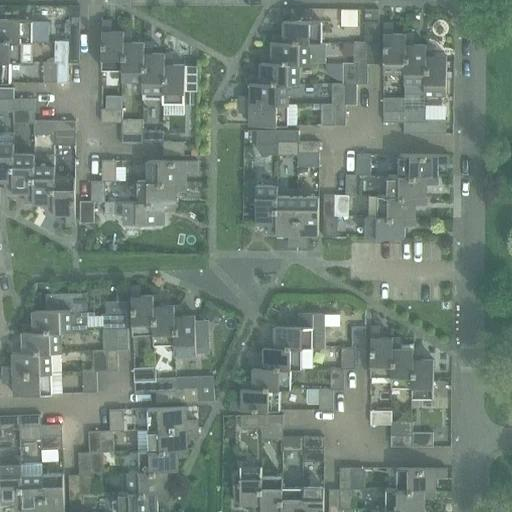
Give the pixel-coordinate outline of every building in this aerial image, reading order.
[(333,1),(334,29),(344,29),(344,1),(333,1)] [(293,9),(284,9),(284,18),(293,18),(293,9)] [(0,41),(33,41),(33,20),(0,19),(0,41)] [(65,20),(65,40),(66,40),(66,41),(69,41),(69,63),(80,62),(80,51),(80,42),(81,20),(66,20),(65,20)] [(103,69),(124,69),(124,31),(111,31),(111,20),(103,20),(103,69)] [(272,43),(311,44),(321,44),(321,22),(284,22),(283,35),(272,35),(272,43)] [(365,22),(365,42),(365,43),(369,43),(369,64),(379,65),(379,22),(365,22)] [(383,71),(406,72),(405,34),(393,34),(393,23),(384,23),(383,71)] [(124,31),(124,69),(124,80),(144,80),(145,42),(132,42),(132,31),(124,31)] [(331,32),(331,53),(341,53),(342,32),(331,32)] [(405,83),(426,83),(426,45),(413,45),(413,34),(405,34),(406,72),(405,83)] [(65,40),(56,40),(56,61),(56,63),(58,63),(58,83),(69,83),(69,63),(69,41),(66,41),(66,40),(65,40)] [(0,61),(11,62),(21,62),(33,62),(33,41),(0,41),(0,61)] [(145,42),(144,80),(144,100),(164,100),(164,91),(165,54),(153,54),(153,42),(145,42)] [(260,56),(260,64),(300,64),(311,64),(311,44),(272,43),(271,56),(260,56)] [(355,65),(358,64),(358,84),(368,85),(368,64),(369,64),(369,43),(365,43),(355,43),(355,65)] [(434,45),(426,45),(426,83),(425,94),(447,94),(447,55),(434,55),(434,45)] [(173,54),(165,54),(164,91),(164,100),(164,102),(186,102),(186,92),(186,64),(173,64),(173,54)] [(0,82),(11,82),(11,62),(0,61),(0,82)] [(56,61),(44,61),(44,83),(58,83),(58,63),(56,63),(56,61)] [(250,77),(250,84),(289,84),(300,84),(300,64),(260,64),(260,77),(250,77)] [(345,84),(347,84),(358,84),(358,64),(355,65),(345,64),(345,84)] [(239,97),(239,104),(289,105),(289,84),(250,84),(250,98),(239,97)] [(347,125),(347,105),(347,84),(345,84),(334,84),(334,106),(336,105),(336,125),(347,125)] [(195,92),(186,92),(186,102),(186,104),(196,104),(195,92)] [(383,97),(383,111),(403,112),(404,108),(404,97),(383,97)] [(0,112),(13,112),(15,112),(15,110),(36,110),(35,99),(0,98),(0,112)] [(289,105),(239,104),(239,114),(249,114),(249,125),(289,125),(289,105)] [(321,125),(336,125),(336,105),(334,106),(322,105),(321,125)] [(124,107),(103,107),(103,122),(123,122),(124,122),(124,119),(124,107)] [(403,112),(383,111),(383,123),(404,123),(425,123),(425,119),(425,108),(404,108),(403,112)] [(13,125),(33,125),(36,125),(36,120),(36,110),(15,110),(15,112),(13,112),(13,125)] [(144,133),(144,129),(144,119),(124,119),(124,122),(123,122),(123,133),(144,133)] [(404,132),(446,133),(446,119),(425,119),(425,123),(404,123),(404,132)] [(76,120),(56,120),(36,120),(36,125),(33,125),(33,134),(54,134),(54,132),(76,132),(76,120)] [(144,143),(165,143),(166,143),(166,142),(165,129),(144,129),(144,133),(123,133),(123,143),(144,143)] [(257,145),(277,145),(277,141),(300,141),(300,131),(257,131),(257,145)] [(54,145),(76,145),(76,132),(54,132),(54,134),(54,145)] [(14,133),(0,133),(0,182),(7,182),(7,191),(14,191),(14,156),(14,144),(14,133)] [(277,141),(277,145),(277,155),(298,155),(298,152),(321,153),(321,142),(300,142),(300,141),(277,141)] [(187,142),(167,142),(166,142),(166,143),(165,143),(165,156),(187,155),(187,142)] [(298,167),(321,167),(321,153),(298,152),(298,155),(298,167)] [(373,176),(373,153),(358,153),(358,174),(358,176),(362,176),(373,176)] [(401,175),(438,175),(438,163),(450,163),(450,154),(401,153),(401,175)] [(33,155),(14,156),(14,191),(27,191),(27,203),(34,203),(34,166),(33,155)] [(117,182),(117,160),(103,160),(103,181),(103,182),(106,182),(117,182)] [(149,160),(149,180),(149,182),(188,182),(188,169),(199,169),(199,160),(149,160)] [(56,166),(34,166),(34,203),(47,203),(47,215),(56,215),(56,177),(56,166)] [(362,176),(358,176),(358,174),(347,174),(347,195),(347,196),(352,196),(362,196),(362,176)] [(438,175),(401,175),(390,175),(389,196),(428,196),(428,182),(438,183),(438,175)] [(76,177),(56,177),(56,215),(69,215),(69,225),(76,225),(76,177)] [(91,203),(95,203),(106,203),(106,182),(103,182),(103,181),(91,181),(91,201),(91,203)] [(188,182),(149,182),(138,182),(138,201),(176,202),(176,189),(188,189),(188,182)] [(278,235),(278,196),(278,187),(257,186),(256,225),(270,225),(270,235),(278,235)] [(324,236),(338,237),(338,217),(336,217),(336,215),(336,195),(324,195),(324,236)] [(352,196),(347,196),(347,195),(336,195),(336,215),(336,217),(338,217),(351,217),(352,196)] [(298,246),(298,197),(278,196),(278,235),(290,235),(290,246),(298,246)] [(380,217),(416,217),(416,203),(427,203),(428,196),(389,196),(380,196),(380,217)] [(298,197),(298,246),(305,246),(305,235),(320,235),(321,197),(298,197)] [(95,223),(95,204),(95,203),(91,203),(91,201),(81,202),(81,223),(95,223)] [(127,201),(127,204),(127,224),(165,223),(165,209),(176,209),(176,202),(138,201),(127,201)] [(118,204),(106,203),(106,214),(118,214),(118,204)] [(416,217),(380,217),(367,217),(367,237),(405,238),(405,224),(416,224),(416,217)] [(140,286),(132,286),(134,334),(156,334),(154,296),(140,296),(140,286)] [(24,325),(24,333),(62,332),(72,332),(72,311),(82,310),(82,294),(46,295),(47,311),(34,311),(34,324),(24,325)] [(154,296),(156,334),(156,345),(176,344),(175,306),(162,307),(161,295),(154,296)] [(183,306),(175,306),(176,344),(176,355),(198,354),(197,316),(183,317),(183,306)] [(114,309),(115,329),(118,329),(119,350),(130,349),(128,308),(114,309)] [(324,348),(324,326),(324,313),(300,313),(300,326),(275,326),(275,340),(264,340),(264,347),(303,347),(303,348),(324,348)] [(372,376),(392,376),(393,376),(394,336),(380,336),(380,326),(372,326),(372,376)] [(353,327),(353,346),(353,348),(357,348),(357,369),(367,369),(367,327),(353,327)] [(105,350),(108,350),(109,372),(119,372),(119,350),(118,329),(115,329),(104,329),(105,350)] [(14,346),(14,355),(52,353),(62,353),(62,332),(24,333),(24,346),(14,346)] [(414,385),(414,348),(400,348),(400,336),(394,336),(393,376),(393,385),(414,385)] [(253,368),(292,367),(303,367),(303,348),(303,347),(264,347),(264,361),(253,361),(253,368)] [(357,348),(353,348),(343,348),(343,367),(345,367),(345,369),(357,369),(357,348)] [(414,348),(414,385),(414,397),(435,397),(435,359),(421,359),(421,348),(414,348)] [(96,371),(97,371),(97,372),(109,372),(108,350),(105,350),(95,351),(96,371)] [(3,368),(3,376),(53,373),(52,353),(14,355),(14,368),(3,368)] [(292,389),(292,367),(253,368),(253,382),(242,382),(242,389),(280,389),(292,389)] [(345,367),(343,367),(331,367),(331,389),(334,389),(345,389),(345,369),(345,367)] [(156,368),(135,368),(136,382),(156,381),(156,379),(157,379),(156,368)] [(84,372),(84,393),(98,393),(97,372),(97,371),(96,371),(84,372)] [(53,395),(53,373),(3,376),(4,382),(15,382),(15,396),(53,395)] [(156,381),(136,382),(136,393),(156,393),(178,392),(178,390),(178,379),(157,379),(156,379),(156,381)] [(199,389),(180,390),(178,390),(178,392),(156,393),(157,404),(199,402),(199,389)] [(280,410),(280,391),(280,389),(242,389),(242,402),(231,402),(231,410),(280,410)] [(320,389),(320,410),(334,410),(334,389),(331,389),(320,389)] [(187,422),(186,408),(148,409),(148,431),(198,429),(198,421),(187,422)] [(394,410),(372,410),(372,424),(392,424),(392,420),(394,420),(394,410)] [(125,431),(125,411),(109,411),(110,432),(114,431),(114,432),(125,431)] [(1,431),(21,430),(21,426),(43,425),(43,415),(0,417),(1,431)] [(262,429),(263,429),(263,426),(283,426),(283,415),(242,415),(242,429),(262,429)] [(392,420),(392,424),(392,435),(412,435),(412,432),(413,432),(413,420),(394,420),(392,420)] [(63,425),(43,425),(21,426),(21,430),(22,441),(42,440),(42,437),(64,436),(63,425)] [(263,429),(263,440),(283,440),(283,436),(283,426),(263,426),(263,429)] [(198,429),(148,431),(149,452),(188,450),(187,437),(198,436),(198,429)] [(105,452),(105,454),(115,454),(114,432),(114,431),(110,432),(100,432),(101,452),(105,452)] [(95,473),(95,474),(105,474),(105,454),(105,452),(101,452),(100,432),(88,432),(89,452),(90,453),(91,473),(95,473)] [(392,446),(434,446),(434,432),(413,432),(412,432),(412,435),(392,435),(392,446)] [(43,451),(64,450),(64,436),(42,437),(42,440),(43,451)] [(283,440),(283,451),(305,451),(305,448),(325,448),(325,436),(283,436),(283,440)] [(305,462),(325,462),(325,448),(305,448),(305,451),(305,462)] [(139,452),(140,472),(178,471),(177,457),(188,457),(188,450),(149,452),(139,452)] [(85,494),(85,495),(96,494),(95,474),(95,473),(91,473),(90,453),(89,452),(79,453),(80,475),(81,494),(85,494)] [(24,511),(23,476),(22,465),(21,455),(2,456),(3,504),(17,503),(17,511),(24,511)] [(262,511),(262,476),(262,466),(241,466),(241,481),(235,481),(235,502),(241,502),(241,504),(255,504),(255,511),(262,511)] [(355,489),(352,489),(352,467),(341,467),(341,490),(341,510),(343,510),(355,509),(355,489)] [(366,489),(366,467),(352,467),(352,489),(355,489),(366,489)] [(398,489),(437,489),(437,476),(448,476),(448,467),(398,467),(398,489)] [(129,473),(129,492),(167,492),(167,478),(178,478),(178,471),(140,472),(129,473)] [(66,511),(65,474),(44,475),(44,511),(66,511)] [(44,511),(44,475),(23,476),(24,511),(44,511)] [(70,494),(70,511),(85,511),(85,495),(85,494),(81,494),(80,475),(69,476),(70,494)] [(282,511),(283,487),(283,476),(262,476),(262,511),(282,511)] [(304,511),(304,487),(283,487),(282,511),(304,511)] [(304,487),(304,511),(325,511),(325,487),(304,487)] [(388,509),(425,510),(425,495),(437,495),(437,489),(398,489),(388,489),(388,509)] [(330,490),(330,509),(329,511),(343,511),(343,510),(341,510),(341,490),(330,490)] [(118,493),(119,495),(119,511),(156,511),(157,499),(168,498),(167,492),(129,492),(118,493)]
